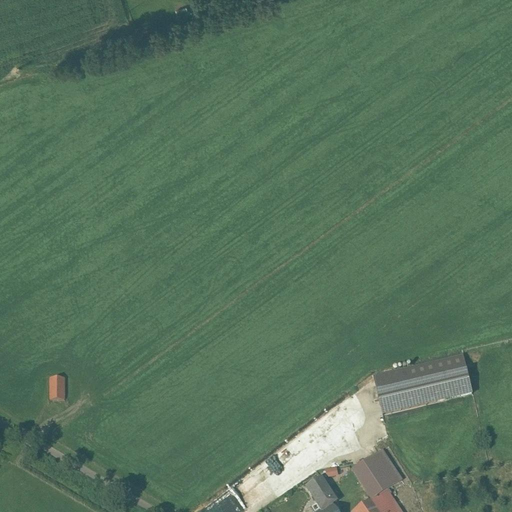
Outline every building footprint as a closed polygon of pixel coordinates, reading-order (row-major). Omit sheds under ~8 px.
[(463,358),(373,379),(382,416),(471,395),(463,358)] [(63,380),(50,380),(49,400),(63,400),(63,380)] [(381,452),(352,471),(372,500),(386,491),(401,481),(381,452)] [(327,476),(339,475),(337,467),(326,469),(327,476)] [(321,479),(306,488),(316,504),(317,504),(322,511),(332,505),(336,502),(321,479)] [(399,511),(386,491),(372,500),(379,511),(399,511)] [(379,511),(372,500),(353,511),(379,511)]
